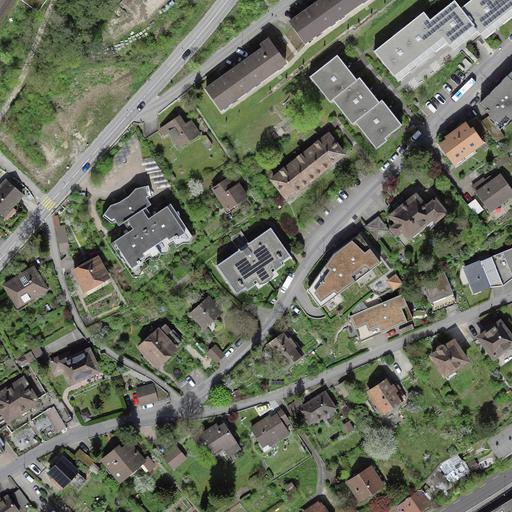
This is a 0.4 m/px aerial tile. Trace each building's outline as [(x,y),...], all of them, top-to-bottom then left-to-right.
[(46,0),(23,0),(38,11),(46,0)] [(336,20),(323,0),(291,23),(305,42),(336,20)] [(322,0),(323,0),(336,20),(363,0),(322,0)] [(480,34),(504,14),(492,0),(472,0),(461,9),(474,26),(480,34)] [(511,8),(511,0),(492,0),(504,14),(511,8)] [(449,45),(474,26),(461,9),(454,1),(430,21),(443,37),(449,45)] [(419,57),(443,37),(430,21),(424,13),(399,32),(419,57)] [(394,76),(419,57),(399,32),(375,51),(394,76)] [(264,48),(239,67),(253,86),(285,63),(269,41),(262,46),(264,48)] [(335,98),(357,81),(337,56),(313,75),(333,100),(335,98)] [(253,86),(239,67),(206,89),(220,109),(253,86)] [(501,130),(511,117),(511,81),(507,76),(506,77),(507,77),(488,96),(480,103),(487,110),(486,111),(489,115),(481,121),(487,128),(497,142),(505,136),(500,130),(501,130)] [(357,81),(335,98),(355,122),(358,120),(379,103),(359,79),(357,81)] [(379,103),(358,120),(377,144),(401,125),(382,101),(379,103)] [(481,121),(478,116),(447,137),(449,139),(442,145),(454,162),(481,143),(476,136),(487,128),(481,121)] [(179,117),(166,125),(180,147),(199,135),(190,121),(184,125),(179,117)] [(308,151),(323,170),(343,154),(328,135),(308,151)] [(323,170),(308,151),(293,163),(308,182),(323,170)] [(504,153),(493,160),(497,167),(508,160),(504,153)] [(308,182),(293,163),(272,180),(287,198),(308,182)] [(511,194),(511,191),(500,176),(493,181),(491,177),(485,181),(483,179),(472,187),(477,193),(478,193),(491,210),(511,194)] [(247,197),(238,184),(232,188),(227,179),(213,188),(228,210),(247,197)] [(0,211),(4,215),(22,195),(6,181),(0,187),(0,211)] [(119,226),(124,222),(123,222),(134,214),(146,207),(146,208),(151,204),(147,198),(144,187),(136,189),(129,195),(120,202),(110,205),(105,212),(114,219),(119,226)] [(422,204),(416,196),(406,204),(402,199),(393,206),(397,211),(392,215),(398,222),(391,228),(397,235),(403,230),(409,236),(417,229),(418,230),(422,231),(425,228),(425,225),(424,223),(432,217),(435,221),(446,212),(435,199),(434,200),(432,198),(433,197),(432,197),(422,204)] [(134,214),(160,254),(167,253),(170,247),(168,245),(173,242),(177,247),(183,243),(190,243),(192,237),(181,218),(178,211),(176,212),(171,204),(152,216),(146,208),(146,207),(134,214)] [(160,254),(134,214),(123,222),(124,222),(130,231),(111,244),(116,251),(114,254),(120,258),(133,276),(140,276),(142,270),(149,266),(145,261),(150,258),(151,260),(158,260),(160,254)] [(58,215),(53,216),(58,241),(66,239),(63,226),(60,227),(58,215)] [(382,235),(374,223),(368,227),(376,239),(382,235)] [(291,256),(271,227),(249,242),(238,249),(239,250),(217,265),(237,294),(246,287),(247,290),(255,284),(254,282),(274,268),(275,270),(283,265),(281,262),(291,256)] [(321,307),(381,261),(360,233),(334,253),(308,289),(321,307)] [(504,255),(493,260),(501,281),(511,276),(511,248),(503,252),(504,255)] [(107,278),(96,258),(75,270),(86,290),(107,278)] [(501,281),(493,260),(481,265),(480,261),(464,267),(474,292),(501,281)] [(46,289),(33,268),(5,285),(18,306),(46,289)] [(444,271),(421,286),(435,310),(456,301),(444,271)] [(395,276),(388,281),(394,288),(401,283),(395,276)] [(360,341),(413,318),(403,295),(350,318),(360,341)] [(221,312),(208,297),(191,312),(205,327),(221,312)] [(511,338),(500,322),(480,337),(494,357),(511,343),(511,338)] [(165,324),(141,346),(146,351),(144,353),(149,358),(151,357),(158,365),(175,349),(174,349),(181,342),(165,324)] [(412,324),(399,330),(401,334),(414,328),(412,324)] [(301,354),(286,332),(269,345),(284,366),(293,360),(294,360),(296,359),(298,358),(299,357),(300,355),(300,354),(301,354)] [(439,351),(432,356),(447,379),(457,373),(454,369),(466,361),(454,341),(445,347),(443,344),(437,348),(439,351)] [(224,355),(215,345),(208,352),(217,362),(224,355)] [(69,352),(51,360),(57,373),(65,370),(72,385),(98,373),(88,351),(72,358),(69,352)] [(26,356),(18,361),(21,365),(29,361),(26,356)] [(392,385),(387,379),(369,391),(383,412),(402,400),(396,391),(397,390),(393,384),(392,385)] [(23,380),(0,394),(0,406),(8,419),(37,401),(23,380)] [(352,392),(345,381),(339,385),(346,396),(352,392)] [(153,385),(137,390),(141,404),(157,400),(153,385)] [(299,399),(287,407),(292,414),(299,409),(310,425),(336,408),(325,391),(303,406),(299,399)] [(73,420),(58,396),(50,401),(65,425),(73,420)] [(267,419),(251,428),(263,446),(268,443),(270,445),(289,432),(284,425),(289,421),(282,410),(276,414),(276,415),(268,421),(267,419)] [(349,422),(344,425),(349,433),(354,429),(349,422)] [(220,423),(203,434),(213,451),(222,446),(229,456),(240,449),(224,424),(222,426),(220,423)] [(511,425),(489,442),(500,457),(511,448),(511,425)] [(119,447),(103,460),(120,480),(144,460),(129,443),(121,450),(119,447)] [(176,446),(164,457),(173,468),(185,458),(176,446)] [(88,468),(94,461),(81,450),(75,456),(88,468)] [(455,456),(445,464),(449,470),(460,463),(455,456)] [(62,458),(49,471),(53,475),(50,478),(61,488),(69,480),(78,488),(86,480),(62,458)] [(370,467),(349,481),(361,499),(382,485),(370,467)] [(291,488),(295,497),(302,493),(297,485),(291,488)] [(19,489),(13,494),(22,506),(28,501),(19,489)] [(407,500),(396,508),(398,511),(418,511),(430,504),(419,491),(418,491),(407,500)] [(8,496),(0,502),(0,511),(19,511),(8,496)] [(511,511),(511,501),(494,511),(511,511)]
